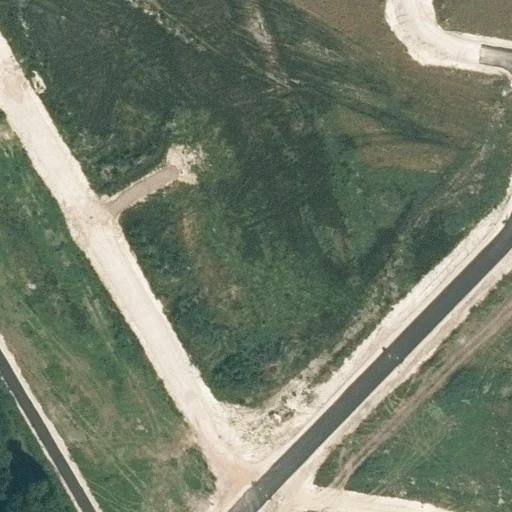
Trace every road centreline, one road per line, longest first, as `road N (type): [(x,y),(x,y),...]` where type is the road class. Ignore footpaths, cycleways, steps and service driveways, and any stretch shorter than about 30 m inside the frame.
road 1 (residential): [(245,504),(0,66)]
road 2 (residential): [(245,504),(511,232)]
road 3 (residential): [(404,0),(426,39),(511,58)]
